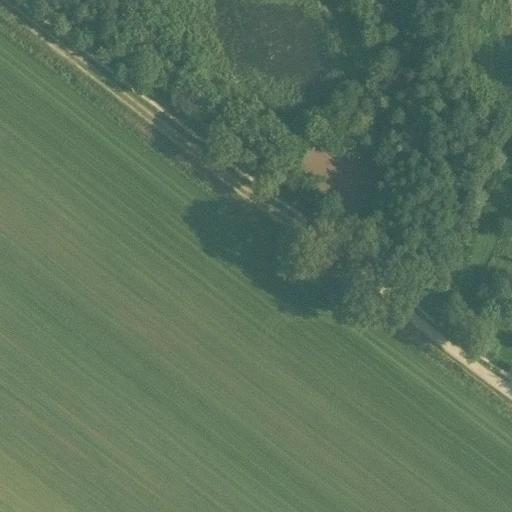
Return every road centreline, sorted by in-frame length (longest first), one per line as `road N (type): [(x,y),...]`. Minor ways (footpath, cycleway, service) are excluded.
road 1 (track): [(8,0),(326,243)]
road 2 (track): [(326,243),(511,387)]
